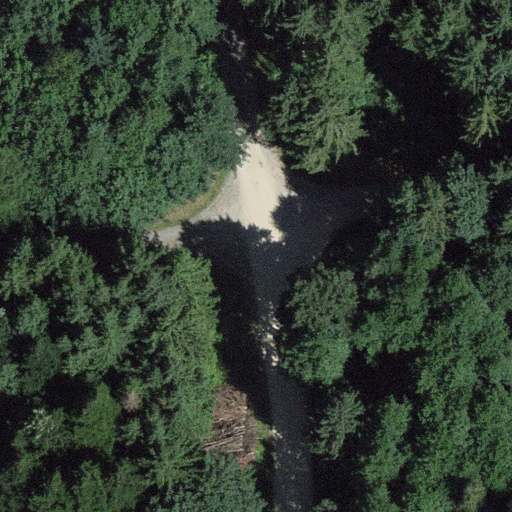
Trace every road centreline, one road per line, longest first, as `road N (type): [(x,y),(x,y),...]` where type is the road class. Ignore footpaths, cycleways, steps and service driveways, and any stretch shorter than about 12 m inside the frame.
road 1 (track): [(293,511),(298,440),(264,214),(0,273)]
road 2 (track): [(210,0),(264,214),(511,166)]
